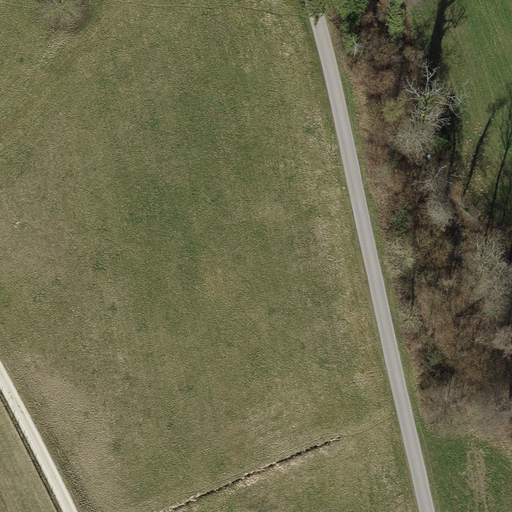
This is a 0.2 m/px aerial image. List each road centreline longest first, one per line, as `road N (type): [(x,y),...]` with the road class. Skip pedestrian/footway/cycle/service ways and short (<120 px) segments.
road 1 (unclassified): [(429,511),(314,0)]
road 2 (track): [(69,511),(0,376)]
